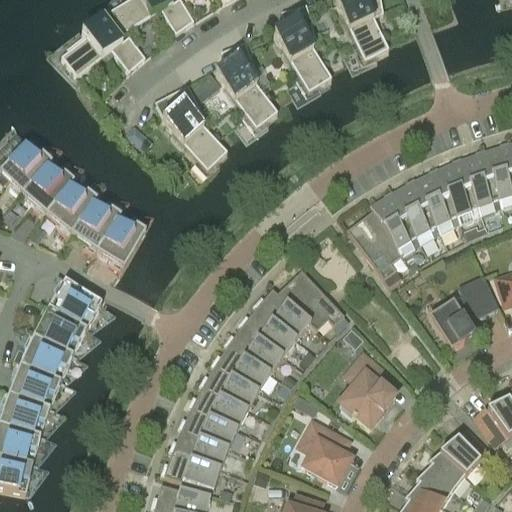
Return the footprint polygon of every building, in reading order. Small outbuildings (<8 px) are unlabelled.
[(172,9),(166,0),(134,0),(136,1),(109,18),(122,39),(159,16),(174,40),(193,28),(179,5),(172,9)] [(346,0),(346,1),(334,6),(360,62),(363,68),(387,56),(385,51),(372,24),(382,20),(378,0),(346,0)] [(284,34),(272,41),(304,93),(307,99),(330,85),(327,80),(308,48),(314,45),(305,12),(280,19),(284,34)] [(110,57),(127,79),(144,64),(128,43),(121,48),(101,22),(80,38),(85,44),(60,63),(75,84),(110,57)] [(225,73),(214,81),(250,129),(255,135),(276,119),(273,115),(251,85),(257,81),(244,49),(219,59),(225,73)] [(170,118),(160,127),(206,177),(226,159),(221,153),(197,127),(202,123),(187,92),(163,104),(170,118)] [(139,138),(137,136),(132,132),(128,136),(124,140),(130,147),(139,138)] [(50,167),(29,147),(6,169),(2,165),(0,166),(0,191),(1,192),(7,187),(11,191),(8,194),(18,203),(50,167)] [(483,155),(482,155),(501,215),(511,211),(511,169),(507,148),(506,148),(507,150),(484,157),(483,155)] [(459,164),(458,164),(480,222),(501,215),(482,155),(483,158),(460,166),(459,164)] [(436,173),(435,174),(459,231),(480,222),(458,164),(459,166),(437,176),(436,173)] [(18,203),(21,200),(34,211),(31,215),(41,223),(39,226),(39,227),(72,186),(50,167),(18,203)] [(413,184),(412,185),(439,241),(459,231),(435,174),(436,176),(414,187),(413,184)] [(420,251),(439,241),(412,185),(413,187),(392,199),(390,196),(390,197),(391,199),(420,251)] [(65,246),(95,204),(72,186),(39,227),(40,227),(45,221),(58,231),(56,235),(66,243),(64,246),(65,246)] [(372,218),(372,217),(401,263),(420,251),(391,199),(369,213),(372,218)] [(90,264),(119,220),(95,204),(65,246),(70,240),(84,250),(82,253),(92,261),(90,264)] [(401,263),(372,217),(372,218),(345,238),(381,285),(388,293),(400,285),(390,271),(401,263)] [(91,264),(95,258),(110,267),(108,270),(119,277),(117,281),(118,281),(145,236),(119,220),(90,264),(91,264)] [(475,233),(464,238),(467,246),(479,241),(475,233)] [(337,339),(348,328),(300,278),(276,300),(275,301),(309,330),(308,331),(315,337),(326,327),(337,339)] [(511,281),(496,287),(504,312),(511,309),(511,281)] [(473,342),(465,329),(497,314),(482,282),(457,294),(461,302),(427,324),(449,357),(473,342)] [(52,297),(56,299),(47,314),(85,336),(100,310),(56,283),(56,284),(59,286),(52,297)] [(403,306),(407,303),(402,295),(397,299),(403,306)] [(295,346),(308,331),(309,330),(275,301),(276,300),(271,296),(262,306),(260,304),(251,313),(254,315),(255,315),(295,346)] [(32,342),(71,362),(85,336),(47,314),(40,310),(39,311),(43,313),(37,324),(40,326),(32,342)] [(240,333),(281,363),(295,346),(255,315),(254,315),(247,324),(244,322),(237,332),(239,334),(240,333)] [(226,353),(269,381),(281,363),(240,333),(239,334),(233,344),(230,341),(222,352),(225,354),(226,353)] [(353,337),(344,346),(354,355),(363,346),(353,337)] [(17,356),(12,367),(19,370),(18,371),(59,389),(71,362),(32,342),(25,338),(24,339),(28,341),(23,353),(26,354),(24,359),(17,356)] [(213,373),(257,399),(269,381),(226,353),(225,354),(219,363),(216,361),(209,372),(212,374),(213,373)] [(299,368),(305,373),(314,362),(307,357),(299,368)] [(390,403),(399,392),(392,386),(362,360),(350,375),(361,384),(338,410),(368,435),(381,421),(394,406),(390,403)] [(7,400),(48,416),(59,389),(18,371),(19,370),(12,367),(11,368),(15,370),(10,382),(14,383),(7,399),(7,400)] [(201,394),(246,417),(257,399),(213,373),(212,374),(207,384),(204,382),(197,393),(200,395),(201,394)] [(282,390),(290,395),(295,387),(285,380),(280,388),(282,390)] [(283,405),(290,395),(282,390),(276,399),(283,405)] [(190,415),(236,437),(246,417),(201,394),(200,395),(195,405),(192,403),(186,414),(189,416),(190,415)] [(0,430),(39,443),(48,416),(7,400),(7,399),(0,396),(0,397),(3,399),(0,408),(0,411),(3,413),(0,421),(0,430)] [(303,417),(309,407),(299,401),(293,411),(303,417)] [(496,453),(511,441),(511,418),(504,405),(490,411),(493,414),(472,424),(496,453)] [(180,437),(227,456),(236,437),(190,415),(189,416),(185,426),(182,425),(176,436),(180,438),(180,437)] [(335,492),(349,466),(341,462),(348,449),(311,429),(301,448),(313,455),(302,474),(335,492)] [(0,462),(31,471),(39,443),(0,430),(0,462)] [(441,454),(444,456),(438,461),(464,483),(463,484),(464,484),(486,460),(466,436),(441,454)] [(171,459),(219,476),(227,456),(180,437),(180,438),(175,448),(172,447),(167,459),(171,460),(171,459)] [(159,482),(211,497),(219,476),(171,459),(171,460),(167,471),(163,470),(159,482)] [(452,498),(463,484),(464,483),(438,461),(426,471),(430,473),(425,478),(452,498)] [(0,495),(25,500),(31,471),(0,462),(0,495)] [(253,490),(264,494),(269,480),(258,476),(253,490)] [(413,497),(437,511),(442,511),(452,498),(425,478),(414,489),(418,491),(413,497)] [(500,496),(492,489),(483,498),(491,505),(500,496)] [(207,511),(209,505),(160,492),(156,504),(153,503),(150,511),(207,511)] [(228,506),(231,498),(221,495),(218,503),(228,506)] [(404,511),(437,511),(413,497),(403,508),(407,510),(404,511)] [(322,511),(293,502),(290,511),(322,511)]
